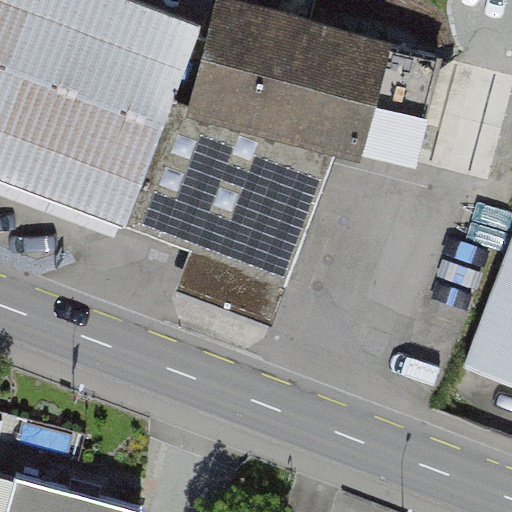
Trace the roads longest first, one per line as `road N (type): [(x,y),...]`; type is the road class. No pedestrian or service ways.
road 1 (tertiary): [(511,499),(0,307)]
road 2 (unknown): [(337,433),(416,131)]
